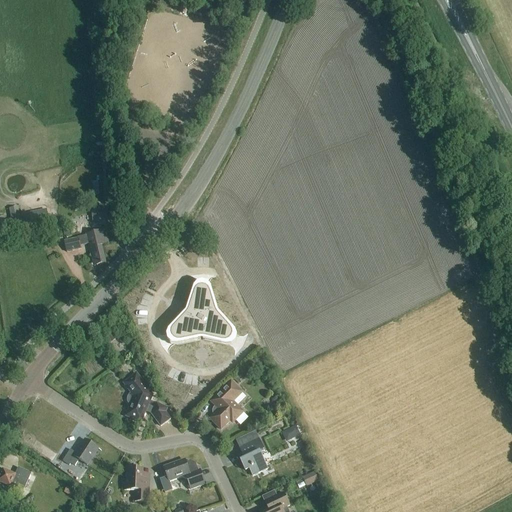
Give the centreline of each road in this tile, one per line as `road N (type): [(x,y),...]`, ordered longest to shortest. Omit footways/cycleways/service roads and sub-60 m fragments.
road 1 (tertiary): [(27,375),(194,191),(287,0)]
road 2 (residential): [(237,511),(203,439),(132,449),(27,375)]
road 3 (track): [(128,272),(113,220),(101,0)]
